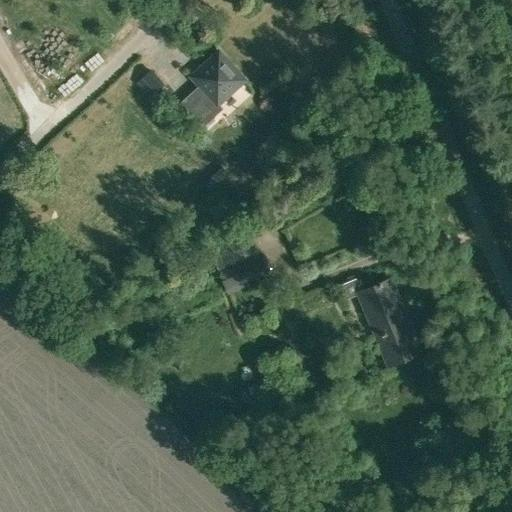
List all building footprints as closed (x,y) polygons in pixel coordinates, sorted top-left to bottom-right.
[(102,0),(75,0),(86,13),(103,0),(102,0)] [(185,99),(181,103),(194,116),(197,113),(206,122),(220,109),(215,104),(244,77),(218,50),(192,75),(201,84),(185,99)] [(151,102),(173,77),(161,66),(139,91),(151,102)] [(243,283),(262,275),(246,237),(211,252),(228,294),(246,288),(243,283)] [(358,293),(388,364),(421,350),(390,277),(361,289),(355,277),(339,284),(345,299),(358,293)] [(274,399),(276,404),(267,408),(271,418),(300,406),(294,391),(274,399)]
